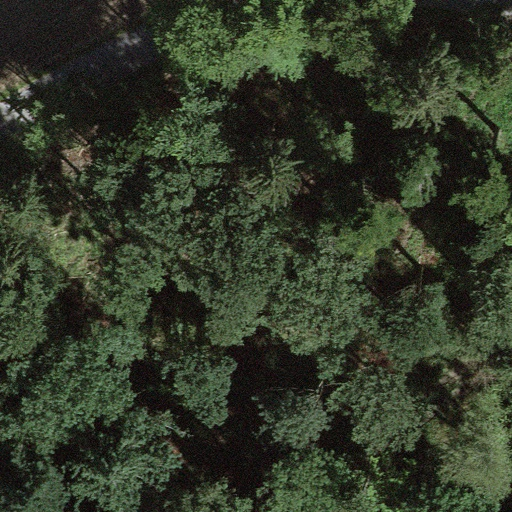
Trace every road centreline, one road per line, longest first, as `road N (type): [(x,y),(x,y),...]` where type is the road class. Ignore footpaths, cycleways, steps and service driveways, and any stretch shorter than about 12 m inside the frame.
road 1 (track): [(290,511),(268,501),(0,452)]
road 2 (residential): [(0,103),(173,11),(255,0)]
